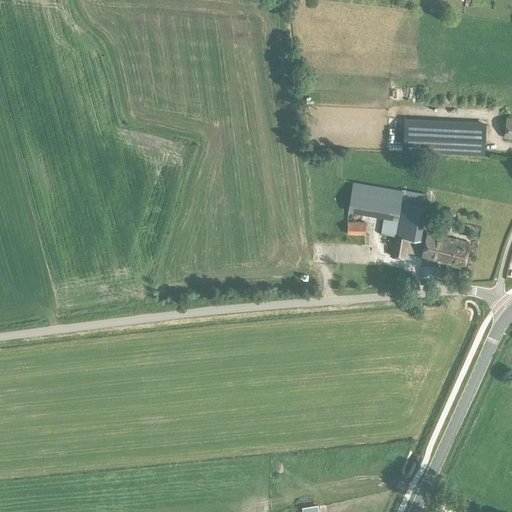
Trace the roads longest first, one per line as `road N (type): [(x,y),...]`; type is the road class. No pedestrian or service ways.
road 1 (unclassified): [(0,336),(466,290),(510,308)]
road 2 (tertiary): [(413,511),(510,308)]
